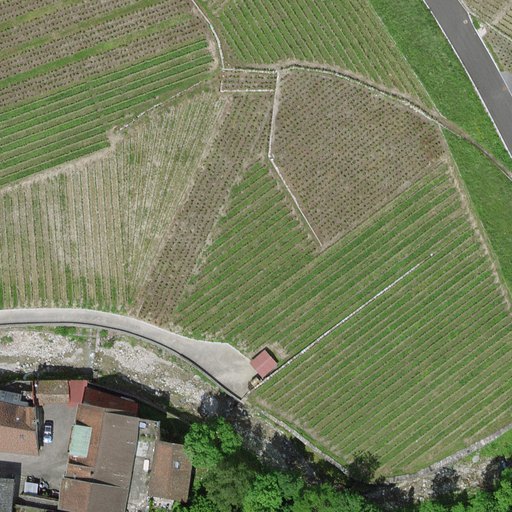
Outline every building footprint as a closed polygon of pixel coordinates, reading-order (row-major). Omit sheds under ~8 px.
[(278,364),(265,350),(250,363),(263,377),(278,364)] [(0,441),(34,447),(43,394),(0,386),(0,441)] [(121,504),(138,411),(85,402),(68,494),(121,504)] [(195,441),(161,438),(156,488),(190,491),(195,441)] [(7,511),(9,484),(0,483),(0,511),(7,511)]
